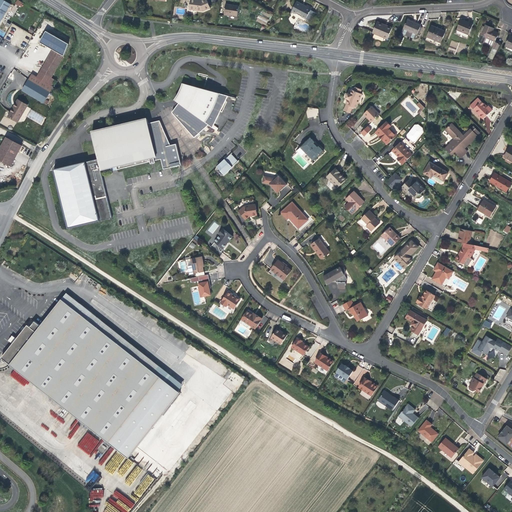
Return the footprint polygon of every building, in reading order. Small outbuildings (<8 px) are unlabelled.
[(3,0),(0,0),(0,22),(11,4),(3,0)] [(206,0),(201,0),(201,1),(200,1),(198,1),(198,0),(190,0),(189,9),(202,11),(210,8),(206,0)] [(292,11),(306,19),(311,10),(312,7),(307,5),(306,6),(302,4),(297,2),(292,11)] [(233,5),(226,4),(224,15),(229,15),(237,16),(239,6),(233,5)] [(311,10),(306,19),(311,21),(315,12),(311,10)] [(267,23),(269,19),(259,14),(257,19),(267,23)] [(421,26),(414,23),(407,20),(401,33),(415,39),(417,34),(421,26)] [(461,20),(457,30),(469,34),(473,25),(467,22),(461,20)] [(376,24),(373,32),(388,39),(392,28),(387,26),(386,28),(376,24)] [(493,46),(495,41),(498,33),(494,31),(492,31),(493,29),(485,25),(485,27),(482,34),(479,41),(479,42),(482,43),(483,43),(484,42),(493,46)] [(431,27),(427,37),(441,43),(446,32),(440,29),(439,31),(431,27)] [(64,56),(68,44),(46,31),(40,42),(53,50),(64,56)] [(495,41),(493,46),(492,48),(497,50),(500,43),(499,43),(499,42),(495,41)] [(53,50),(37,77),(52,86),(55,80),(51,78),(64,56),(53,50)] [(22,90),(44,103),(53,86),(52,86),(37,77),(32,74),(22,90)] [(178,103),(179,103),(172,112),(177,118),(178,117),(188,125),(186,128),(194,138),(209,125),(213,128),(228,96),(187,84),(185,90),(182,98),(178,103)] [(352,107),(356,108),(362,95),(360,94),(354,91),(352,90),(350,95),(348,94),(346,94),(345,97),(346,98),(348,99),(347,102),(346,104),(347,104),(344,110),(350,113),(352,107)] [(470,106),(483,119),(488,115),(492,110),(488,106),(487,107),(478,98),(470,106)] [(16,121),(19,120),(28,105),(19,100),(16,106),(16,107),(15,108),(13,107),(10,113),(11,113),(9,117),(16,121)] [(380,115),(372,107),(364,114),(367,118),(369,119),(370,118),(373,121),(380,115)] [(307,118),(319,118),(318,108),(306,108),(307,118)] [(33,111),(29,118),(41,124),(45,118),(33,111)] [(177,118),(186,128),(188,125),(178,117),(177,118)] [(347,123),(351,127),(357,122),(353,117),(347,123)] [(101,173),(150,162),(151,164),(155,163),(155,160),(154,158),(160,157),(161,159),(163,169),(181,165),(176,144),(171,145),(170,143),(165,145),(161,128),(163,127),(160,121),(151,123),(148,124),(148,121),(93,134),(94,139),(93,140),(101,173)] [(391,126),(386,122),(376,132),(380,137),(380,136),(382,137),(383,139),(388,144),(396,136),(389,128),(391,126)] [(467,146),(477,136),(480,133),(474,127),(468,133),(465,130),(461,134),(452,124),(446,130),(455,140),(446,148),(452,155),(455,152),(461,158),(467,152),(464,149),(461,146),(463,144),(465,146),(466,146),(467,146)] [(417,125),(414,126),(407,135),(407,138),(412,141),(415,141),(422,132),(422,129),(417,125)] [(365,137),(371,130),(368,126),(361,133),(365,137)] [(163,127),(161,128),(165,145),(170,143),(163,127)] [(6,137),(0,148),(0,160),(11,166),(22,146),(6,137)] [(311,137),(300,147),(313,161),(324,151),(319,145),(318,146),(316,144),(315,143),(316,142),(311,137)] [(403,164),(412,155),(400,143),(393,151),(398,157),(401,159),(399,160),(403,164)] [(217,167),(224,175),(238,162),(232,155),(228,159),(227,158),(225,160),(226,160),(225,162),(224,161),(217,167)] [(444,181),(448,173),(430,162),(423,173),(431,177),(433,174),(436,176),(444,181)] [(335,168),(327,177),(338,188),(345,181),(339,174),(340,173),(335,168)] [(493,176),(490,180),(498,185),(497,186),(506,192),(511,183),(495,173),(493,176)] [(395,174),(390,179),(396,185),(401,180),(395,174)] [(262,183),(270,184),(271,184),(276,189),(275,190),(278,193),(287,185),(279,176),(276,179),(264,176),(262,183)] [(396,185),(390,179),(387,183),(392,188),(396,185)] [(413,196),(416,199),(421,194),(425,190),(419,184),(419,185),(415,182),(415,183),(413,180),(412,181),(409,179),(401,188),(409,196),(411,194),(413,196)] [(354,191),(346,199),(349,202),(357,209),(357,210),(365,202),(359,196),(354,191)] [(485,214),(490,217),(496,207),(483,200),(480,206),(476,212),(483,216),(485,214)] [(300,232),(305,227),(305,226),(303,224),(308,220),(310,222),(311,222),(314,220),(311,217),(308,220),(292,202),(281,212),(287,219),(289,218),(290,217),(292,219),(291,220),(299,228),(297,230),(300,232)] [(352,214),(357,209),(349,202),(345,207),(352,214)] [(252,216),(257,215),(256,204),(245,206),(239,211),(246,220),(250,217),(252,216)] [(368,224),(366,226),(372,231),(380,223),(376,219),(375,218),(376,217),(369,210),(361,218),(362,219),(368,224)] [(214,242),(223,249),(227,244),(226,244),(227,242),(229,240),(229,241),(233,236),(223,228),(218,234),(220,235),(214,242)] [(401,238),(395,232),(393,233),(389,228),(382,235),(392,246),(401,238)] [(459,237),(458,242),(464,243),(469,244),(472,231),(461,229),(460,238),(459,237)] [(204,241),(196,235),(193,238),(201,244),(204,241)] [(330,253),(319,239),(311,245),(316,251),(317,250),(318,251),(319,253),(318,254),(322,259),(330,253)] [(397,262),(403,267),(405,269),(410,264),(407,261),(410,259),(411,258),(410,257),(408,255),(417,246),(412,240),(394,258),(397,262)] [(381,253),(384,250),(377,243),(374,246),(381,253)] [(470,258),(475,250),(476,246),(469,244),(464,243),(463,247),(460,252),(456,259),(468,267),(472,259),(470,258)] [(419,247),(417,246),(408,255),(410,257),(419,247)] [(203,267),(202,265),(204,264),(202,256),(191,259),(192,266),(188,267),(190,274),(194,274),(204,272),(203,267)] [(278,260),(271,269),(284,279),(292,270),(284,264),(278,260)] [(451,277),(454,272),(438,262),(435,267),(438,269),(436,272),(432,279),(442,285),(446,278),(448,275),(451,277)] [(346,272),(343,266),(340,267),(323,276),(328,284),(337,282),(338,282),(338,288),(346,288),(346,285),(346,283),(346,280),(347,279),(345,275),(345,274),(346,272)] [(210,289),(210,288),(208,288),(208,286),(209,285),(208,282),(210,281),(208,275),(191,278),(192,282),(198,281),(199,287),(198,287),(200,297),(204,297),(205,299),(206,298),(206,296),(211,295),(210,289)] [(417,302),(427,309),(435,296),(426,290),(423,295),(422,298),(420,296),(417,302)] [(234,309),(240,300),(236,297),(235,297),(234,296),(232,295),(232,294),(228,291),(220,303),(226,307),(227,304),(234,309)] [(80,304),(66,293),(62,299),(75,310),(80,304)] [(113,340),(96,326),(101,320),(80,304),(75,310),(62,299),(41,326),(35,321),(30,327),(27,325),(16,339),(12,335),(9,340),(13,343),(2,358),(62,405),(113,340)] [(351,300),(343,305),(346,310),(348,309),(350,313),(355,314),(355,315),(356,316),(355,316),(358,321),(368,316),(361,302),(354,306),(351,300)] [(419,335),(427,320),(410,310),(406,318),(413,322),(412,323),(412,324),(414,326),(411,330),(419,335)] [(247,311),(241,320),(249,325),(255,329),(262,318),(257,315),(256,316),(253,314),(247,311)] [(118,334),(101,320),(96,326),(113,340),(118,334)] [(247,328),(249,325),(241,320),(239,323),(247,328)] [(276,330),(271,338),(281,344),(287,335),(281,331),(280,332),(276,330)] [(159,366),(118,334),(113,340),(154,372),(159,366)] [(496,342),(486,336),(482,342),(478,349),(482,352),(485,354),(487,353),(489,350),(490,347),(491,348),(493,348),(497,350),(499,350),(507,354),(511,347),(501,341),(499,343),(497,341),(496,342)] [(298,338),(292,347),(304,355),(309,347),(304,343),(302,342),(303,341),(298,338)] [(154,372),(113,340),(62,405),(121,452),(172,386),(154,372)] [(480,356),(482,352),(478,349),(482,342),(478,340),(471,351),(480,356)] [(201,350),(192,344),(186,353),(194,358),(201,350)] [(232,371),(201,350),(194,358),(226,379),(232,371)] [(316,363),(328,371),(333,363),(324,357),(325,356),(321,353),(317,358),(318,358),(318,359),(316,363)] [(342,363),(336,372),(337,372),(347,379),(353,371),(350,369),(350,368),(348,367),(345,365),(345,366),(342,363)] [(357,387),(367,371),(359,365),(354,372),(358,375),(352,384),(357,387)] [(497,375),(503,377),(506,371),(500,368),(497,375)] [(14,369),(10,374),(24,387),(28,382),(14,369)] [(245,380),(232,371),(226,379),(240,389),(245,380)] [(344,383),(347,379),(337,372),(334,376),(344,383)] [(482,385),(483,384),(484,384),(487,379),(477,373),(474,378),(473,378),(471,382),(472,382),(469,387),(469,389),(471,390),(473,391),(475,390),(478,392),(479,392),(482,388),(481,387),(482,385)] [(360,388),(372,396),(377,387),(369,382),(370,381),(365,378),(361,384),(362,384),(360,388)] [(181,393),(172,386),(121,452),(130,458),(181,393)] [(384,391),(378,401),(393,410),(399,400),(391,395),(390,394),(389,394),(388,394),(388,393),(384,391)] [(414,414),(413,413),(415,410),(408,404),(398,416),(411,426),(418,418),(414,414)] [(431,442),(438,434),(431,428),(431,429),(430,428),(429,427),(432,425),(427,420),(418,431),(431,442)] [(507,444),(511,437),(511,429),(507,426),(504,429),(502,431),(501,433),(498,437),(507,444)] [(452,458),(459,449),(452,443),(445,438),(438,447),(452,458)] [(482,462),(475,456),(474,457),(473,456),(472,456),(473,454),(468,450),(459,462),(473,474),(482,462)] [(101,466),(110,453),(108,451),(98,464),(101,466)] [(494,473),(489,468),(482,477),(493,486),(500,477),(494,473)] [(103,499),(103,489),(90,489),(90,499),(103,499)] [(128,511),(134,503),(115,490),(112,495),(128,506),(126,509),(122,507),(119,511),(115,509),(113,511),(107,508),(104,511),(128,511)]
